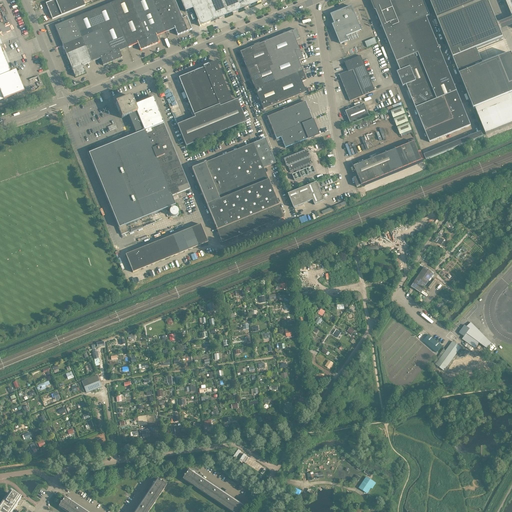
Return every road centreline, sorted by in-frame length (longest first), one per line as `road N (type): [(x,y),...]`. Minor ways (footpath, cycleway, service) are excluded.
road 1 (unclassified): [(65,101),(131,278),(216,244),(146,69)]
road 2 (unclassified): [(235,444),(276,471),(369,330)]
road 3 (unclassified): [(369,330),(453,208),(511,183)]
road 4 (unclassified): [(235,444),(64,468),(54,482)]
road 5 (unclassified): [(343,186),(315,0)]
road 6 (tertiary): [(146,69),(314,0)]
